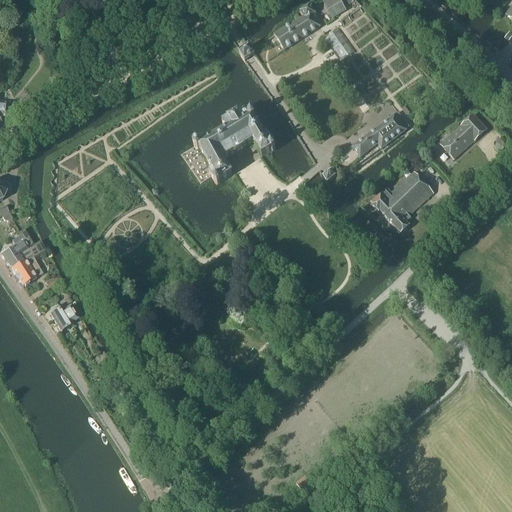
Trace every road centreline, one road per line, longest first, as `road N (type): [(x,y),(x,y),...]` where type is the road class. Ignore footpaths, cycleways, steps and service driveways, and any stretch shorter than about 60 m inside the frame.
road 1 (unclassified): [(154,499),(511,179)]
road 2 (tertiary): [(154,499),(0,266)]
road 3 (track): [(393,0),(511,115)]
